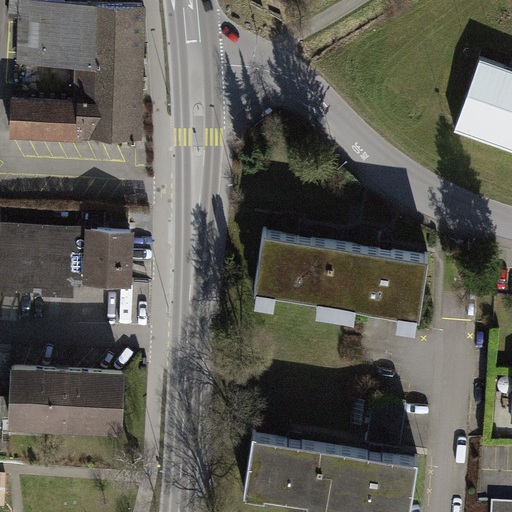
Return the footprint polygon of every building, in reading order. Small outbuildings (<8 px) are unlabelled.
[(144,3),(76,0),(9,0),(9,15),(21,16),(19,61),(84,63),(84,80),(77,79),(76,99),(12,96),(11,129),(138,134),(144,3)] [(511,70),(483,60),(460,125),(511,144),(511,70)] [(133,228),(0,221),(0,280),(71,284),(71,276),(131,278),(133,228)] [(303,233),(264,227),(253,289),(273,292),(274,287),(317,294),(316,298),(354,304),(355,300),(396,306),(396,310),(417,314),(427,253),(385,246),(303,233)] [(125,367),(17,362),(15,395),(14,419),(123,424),(125,367)] [(0,418),(14,419),(15,395),(0,394),(0,418)] [(408,400),(375,395),(368,439),(401,444),(408,400)] [(295,434),(255,428),(245,489),(265,493),(266,488),(308,495),(308,499),(346,505),(347,501),(388,507),(388,511),(391,511),(409,511),(419,454),(377,447),(295,434)]
